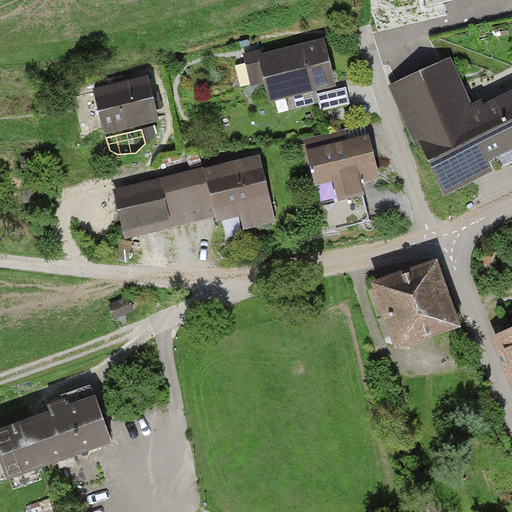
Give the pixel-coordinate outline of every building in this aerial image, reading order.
[(341,39),(252,56),(255,74),(273,70),(278,97),(350,83),(341,39)] [(463,64),(398,92),(443,199),(510,170),(506,161),(511,158),(511,96),(482,109),(463,64)] [(159,83),(102,95),(111,134),(168,122),(159,83)] [(361,130),(303,142),(315,200),(375,188),(374,182),(390,179),(381,137),(364,141),(361,130)] [(264,158),(114,194),(123,233),(221,210),(223,218),(247,212),(249,222),(277,215),(264,158)] [(440,271),(377,291),(397,354),(461,333),(440,271)] [(108,301),(115,318),(137,309),(130,292),(108,301)] [(511,333),(499,338),(511,372),(511,333)] [(53,417),(0,436),(0,447),(13,483),(121,443),(105,401),(90,407),(85,395),(50,408),(53,417)]
